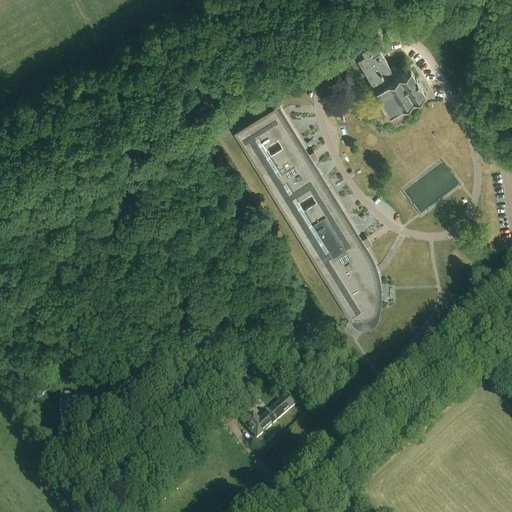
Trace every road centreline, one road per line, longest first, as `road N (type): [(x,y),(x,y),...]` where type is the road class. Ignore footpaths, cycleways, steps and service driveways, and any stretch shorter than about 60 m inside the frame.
road 1 (track): [(0,189),(395,0)]
road 2 (residential): [(283,511),(511,311)]
